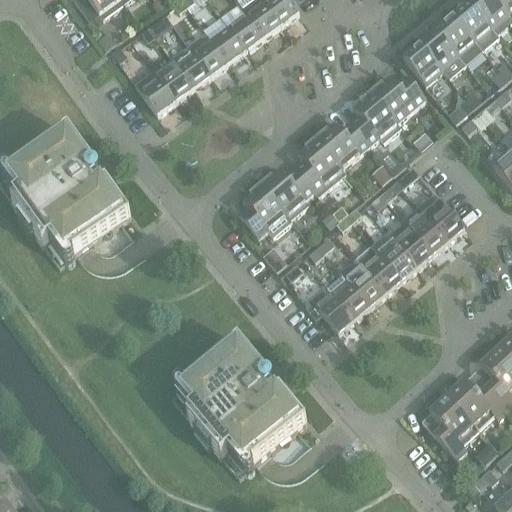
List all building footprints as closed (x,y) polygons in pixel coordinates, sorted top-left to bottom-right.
[(100,21),(103,26),(123,11),(114,0),(81,0),(74,6),(90,28),(100,21)] [(114,0),(123,11),(138,0),(114,0)] [(194,8),(191,4),(188,0),(185,0),(180,4),(187,13),(194,8)] [(245,0),(236,7),(239,12),(242,15),(264,46),(281,33),(258,1),(257,0),(245,0)] [(300,20),(285,0),(259,0),(258,1),(281,33),(300,20)] [(511,28),(511,24),(510,22),(491,0),(480,0),(470,9),(493,36),(497,41),(511,28)] [(511,0),(491,0),(510,22),(511,24),(511,0)] [(161,4),(153,9),(159,16),(166,11),(161,4)] [(172,9),(176,14),(180,19),(187,13),(180,4),(172,9)] [(497,41),(493,36),(470,9),(454,22),(484,59),(501,45),(497,41)] [(222,24),(228,33),(246,58),(264,46),(242,15),(239,12),(222,24)] [(484,59),(454,22),(437,36),(460,64),(477,50),(484,59)] [(156,43),(163,38),(156,29),(149,34),(156,43)] [(210,45),(229,71),(246,58),(228,33),(210,45)] [(149,34),(141,39),(148,49),(156,43),(149,34)] [(460,64),(437,36),(421,50),(444,77),(450,85),(466,71),(460,64)] [(107,57),(117,50),(109,39),(99,46),(107,57)] [(190,53),(189,52),(188,52),(211,84),(229,71),(210,45),(207,40),(190,53)] [(403,65),(426,92),(444,77),(421,50),(403,65)] [(171,65),(172,66),(194,96),(211,84),(188,52),(171,65)] [(113,60),(120,70),(128,64),(121,54),(113,60)] [(194,96),(172,66),(154,78),(176,109),(194,96)] [(511,84),(511,78),(507,73),(501,78),(508,88),(511,84)] [(135,91),(139,97),(158,122),(176,109),(154,78),(154,79),(153,78),(135,91)] [(493,84),(501,94),(508,88),(501,78),(493,84)] [(399,93),(391,84),(372,99),(398,130),(426,107),(409,85),(399,93)] [(511,105),(505,98),(496,106),(502,113),(511,105)] [(402,135),(398,130),(372,99),(353,115),(361,125),(353,132),(370,153),(380,145),(384,149),(402,135)] [(482,110),(474,100),(467,106),(475,115),(482,110)] [(460,112),(468,121),(475,115),(467,106),(460,112)] [(486,114),(492,121),(502,113),(496,106),(486,114)] [(478,133),(471,126),(462,134),(468,141),(478,133)] [(317,145),(343,176),(370,153),(353,132),(344,139),(336,130),(317,145)] [(102,165),(100,163),(98,162),(92,169),(70,137),(51,151),(50,150),(49,149),(48,149),(47,149),(45,149),(43,149),(42,150),(41,151),(40,152),(40,153),(40,154),(40,156),(40,157),(41,158),(13,178),(12,177),(11,176),(10,176),(9,176),(7,176),(6,176),(5,177),(4,178),(3,179),(3,180),(2,181),(2,182),(2,183),(3,184),(3,185),(0,187),(0,191),(13,209),(12,210),(21,223),(18,226),(31,244),(35,241),(44,254),(45,254),(60,274),(65,271),(66,272),(68,273),(70,273),(71,273),(73,272),(74,271),(75,270),(75,269),(76,268),(76,266),(75,265),(75,264),(131,223),(109,192),(117,189),(116,185),(114,181),(112,177),(110,174),(107,171),(105,168),(102,165)] [(413,149),(422,159),(433,149),(425,139),(413,149)] [(298,161),(306,171),(297,178),(319,204),(346,181),(342,176),(343,176),(317,145),(298,161)] [(491,169),(511,194),(511,159),(509,155),(491,169)] [(385,189),(394,182),(384,170),(375,177),(385,189)] [(413,174),(403,182),(409,190),(419,181),(413,174)] [(288,185),(280,176),(262,191),(291,227),(308,213),(304,208),(315,199),(319,204),(297,178),(288,185)] [(287,222),(291,227),(262,191),(243,207),(251,217),(241,225),(259,246),(287,222)] [(397,201),(391,193),(381,201),(387,208),(397,201)] [(465,236),(435,200),(419,213),(425,221),(449,250),(465,236)] [(371,209),(377,217),(387,208),(381,201),(371,209)] [(362,222),(359,219),(355,214),(346,222),(352,230),(362,222)] [(336,230),(339,228),(331,219),(323,225),(331,235),(336,230)] [(409,234),(433,263),(449,250),(425,221),(409,234)] [(336,230),(342,238),(352,230),(346,222),(339,228),(336,230)] [(433,263),(409,234),(394,247),(418,276),(433,263)] [(334,252),(328,245),(319,253),(325,260),(334,252)] [(378,260),(402,289),(418,276),(394,247),(378,260)] [(356,266),(362,273),(386,302),(402,289),(378,260),(377,260),(371,252),(356,266)] [(309,261),(315,268),(325,260),(319,253),(309,261)] [(282,267),(272,275),(275,277),(277,280),(286,272),(282,267)] [(287,280),(293,287),(303,279),(297,272),(287,280)] [(347,286),(371,315),(386,302),(362,273),(347,286)] [(342,281),(326,294),(331,299),(355,328),(371,315),(347,286),(342,281)] [(331,299),(326,294),(325,292),(307,306),(306,308),(306,309),(306,312),(306,313),(317,326),(322,322),(339,342),(355,328),(331,299)] [(511,343),(498,356),(511,370),(511,343)] [(211,368),(212,370),(213,370),(186,393),(185,392),(184,391),(183,391),(182,390),(181,391),(179,391),(178,392),(177,393),(176,394),(176,395),(176,396),(176,397),(176,398),(176,399),(177,400),(172,404),(188,424),(187,425),(198,437),(194,440),(209,457),(212,454),(222,467),(223,466),(240,485),(245,481),(246,482),(247,483),(248,483),(249,483),(250,483),(251,483),(253,482),(254,481),(254,480),(255,479),(255,478),(255,477),(255,476),(254,475),(254,474),(307,429),(282,399),(291,395),(289,392),(287,389),(286,386),(283,382),(279,378),(276,375),(273,373),(269,370),(264,378),(240,348),(222,363),(221,362),(220,361),(219,361),(217,361),(216,361),(215,361),(213,362),(213,363),(212,364),(211,365),(211,366),(211,367),(211,368)] [(481,372),(486,377),(478,385),(509,418),(511,415),(511,370),(498,356),(481,372)] [(469,393),(464,387),(447,403),(479,438),(495,423),(499,427),(509,418),(478,385),(469,393)] [(467,457),(463,453),(479,438),(447,403),(430,419),(435,424),(426,433),(457,466),(467,457)] [(497,444),(490,450),(498,459),(505,453),(497,444)] [(475,463),(484,472),(496,461),(487,452),(475,463)] [(496,469),(503,476),(511,467),(506,461),(496,469)] [(483,482),(473,491),(480,498),(489,489),(483,482)] [(511,511),(511,499),(498,511),(511,511)]
